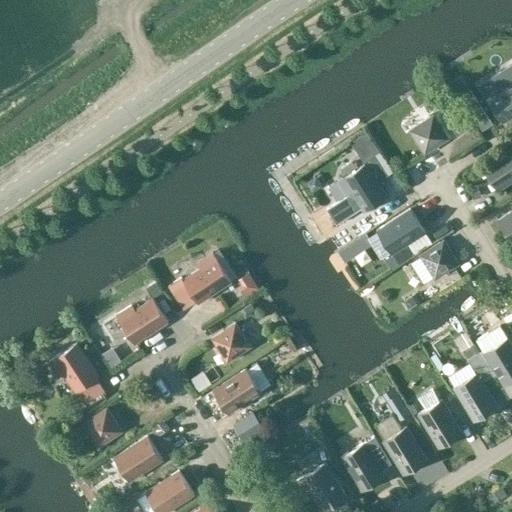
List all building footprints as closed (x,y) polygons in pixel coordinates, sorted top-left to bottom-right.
[(484,89),(489,98),(488,99),(503,122),(511,116),(511,82),(503,89),(498,81),(493,80),(485,85),(484,89)] [(425,153),(448,138),(433,114),(410,130),(425,153)] [(367,129),(351,139),(364,158),(381,150),(367,129)] [(498,190),(511,180),(511,147),(483,167),(498,190)] [(375,154),(389,174),(394,171),(381,151),(379,151),(375,154)] [(363,161),(365,163),(337,181),(347,197),(352,194),(364,211),(388,196),(378,181),(389,174),(375,154),(363,161)] [(330,219),(342,214),(336,198),(324,203),(330,219)] [(392,254),(425,232),(410,209),(377,230),(392,254)] [(511,241),(511,211),(498,220),(511,241)] [(435,278),(459,263),(444,240),(420,254),(435,278)] [(198,303),(232,281),(213,252),(197,263),(201,268),(183,279),(185,282),(172,290),(184,308),(197,300),(198,303)] [(135,343),(168,321),(153,298),(135,309),(132,304),(116,315),(135,343)] [(227,361),(251,346),(235,323),(212,338),(227,361)] [(508,398),(511,395),(511,344),(507,338),(484,352),(504,386),(502,387),(508,398)] [(86,402),(104,390),(96,377),(99,376),(77,342),(48,361),(59,377),(64,373),(75,391),(78,389),(86,402)] [(469,359),(477,372),(453,387),(474,421),(498,406),(484,383),(494,376),(479,353),(469,359)] [(206,361),(212,373),(224,368),(218,355),(206,361)] [(228,413),(262,391),(247,368),(213,390),(228,413)] [(423,385),(428,397),(442,391),(437,379),(423,385)] [(439,448),(463,433),(442,399),(418,414),(439,448)] [(99,446),(122,431),(107,407),(83,422),(99,446)] [(404,474),(427,460),(407,426),(383,440),(404,474)] [(129,481),(163,459),(148,436),(114,457),(129,481)] [(362,491),(386,476),(365,442),(341,457),(362,491)] [(327,511),(349,511),(352,511),(344,498),(347,496),(326,462),(297,480),(307,496),(312,493),(323,511),(326,510),(327,511)] [(158,511),(165,511),(194,493),(179,470),(146,492),(158,511)]
